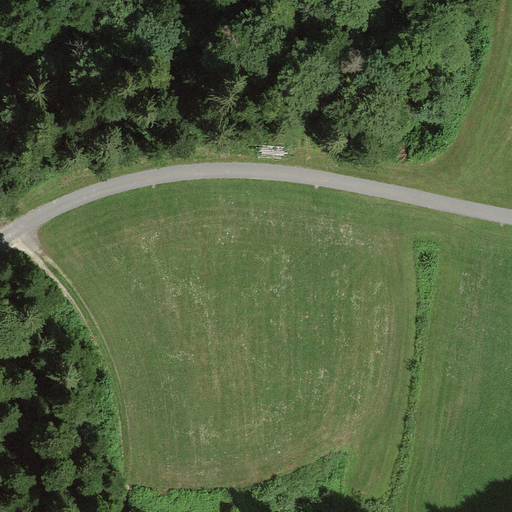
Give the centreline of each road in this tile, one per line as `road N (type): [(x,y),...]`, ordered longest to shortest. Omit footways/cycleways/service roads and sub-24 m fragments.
road 1 (unclassified): [(511,215),(296,174),(214,170),(120,183),(0,239)]
road 2 (track): [(12,230),(87,319),(111,379),(123,427),(117,511)]
